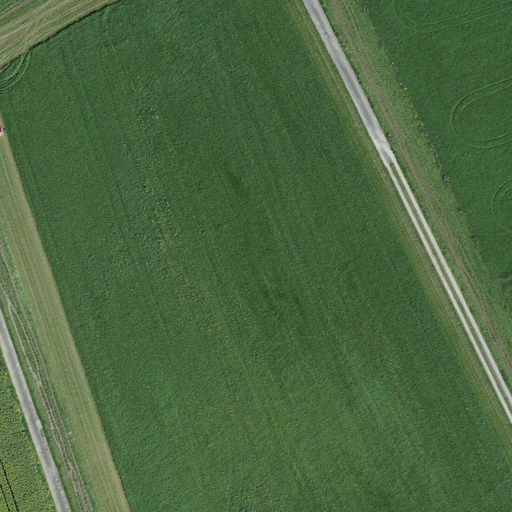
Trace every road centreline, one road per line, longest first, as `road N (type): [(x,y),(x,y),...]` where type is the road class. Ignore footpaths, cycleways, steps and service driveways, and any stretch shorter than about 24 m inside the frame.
road 1 (track): [(511,416),(308,0)]
road 2 (track): [(0,333),(63,511)]
